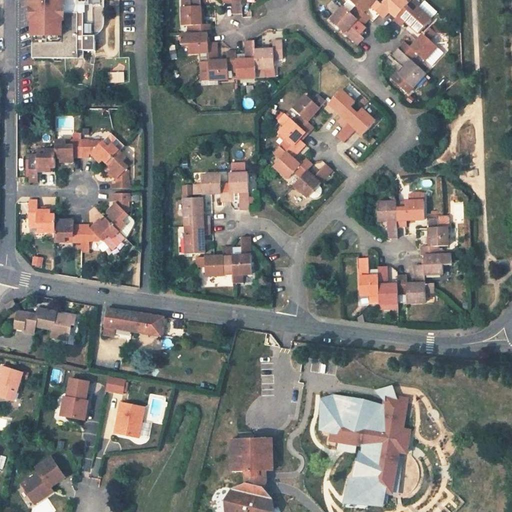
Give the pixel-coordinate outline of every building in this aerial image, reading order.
[(84,58),(84,36),(93,36),(97,35),(100,33),(101,31),(103,27),(104,23),(104,0),(32,0),(32,5),(31,5),(31,21),(32,21),(32,58),(84,58)] [(201,0),(181,0),(183,25),(192,25),(193,34),(208,34),(212,33),(212,28),(212,24),(202,24),(201,0)] [(232,0),(233,3),(234,15),(243,14),(242,0),(232,0)] [(350,12),(358,20),(365,26),(371,19),(364,12),(370,6),(375,0),(350,0),(356,5),(350,12)] [(387,0),(383,5),(378,1),(379,0),(375,0),(370,6),(385,19),(391,13),(396,18),(412,0),(387,0)] [(394,20),(402,26),(406,22),(419,34),(432,21),(431,20),(437,13),(424,2),(421,5),(415,0),(412,0),(396,18),(394,20)] [(365,26),(358,20),(350,12),(344,6),(330,20),(358,45),(365,38),(361,35),(367,28),(365,26)] [(433,25),(430,28),(437,35),(443,34),(433,25)] [(405,42),(399,48),(426,74),(429,71),(416,58),(419,55),(425,61),(426,60),(433,66),(444,53),(438,47),(431,41),(437,35),(430,28),(411,48),(405,42)] [(208,34),(193,34),(180,35),(180,44),(190,44),(190,53),(209,52),(210,61),(220,61),(218,42),(209,42),(208,34)] [(274,48),(255,50),(257,78),(275,77),(275,59),(284,58),(283,40),(273,40),(274,48)] [(237,70),(238,79),(257,78),(255,50),(255,41),(245,41),(245,53),(246,59),(237,59),(237,70)] [(399,48),(392,55),(406,67),(400,74),(397,71),(391,78),(408,93),(426,74),(399,48)] [(237,54),(237,51),(227,51),(228,60),(220,61),(210,61),(200,62),(200,71),(210,71),(210,80),(229,80),(228,70),(237,70),(237,59),(237,54)] [(210,71),(200,71),(201,81),(210,80),(210,71)] [(338,122),(345,128),(359,113),(352,107),(356,103),(342,90),(329,104),(343,116),(338,122)] [(309,135),(315,128),(308,121),(326,101),(319,94),(313,100),(307,95),(294,109),(300,115),(294,121),(309,135)] [(337,137),(341,140),(344,143),(357,129),(363,135),(376,122),(362,109),(359,113),(345,128),(337,137)] [(294,121),(285,113),(279,120),(285,127),(279,133),(286,140),(280,146),(294,159),(307,145),(303,141),(309,135),(294,121)] [(55,158),(60,158),(60,163),(74,162),(74,157),(82,157),(82,141),(81,134),(74,134),(74,141),(74,146),(66,146),(66,141),(56,141),(56,150),(55,150),(55,158)] [(119,141),(111,134),(103,142),(103,141),(102,143),(100,141),(89,142),(89,141),(82,141),(82,157),(89,157),(89,154),(91,154),(100,163),(103,160),(107,163),(111,159),(119,151),(124,146),(119,141)] [(300,179),(307,171),(313,165),(306,159),(301,165),(294,159),(280,146),(273,153),(280,159),(274,166),(288,179),(294,173),(300,179)] [(30,156),(30,183),(38,183),(38,173),(51,173),(51,168),(55,168),(55,158),(55,150),(46,150),(46,155),(38,156),(30,156)] [(107,163),(110,166),(107,169),(111,174),(116,179),(116,180),(113,180),(113,188),(119,188),(130,188),(130,180),(129,180),(129,170),(127,168),(129,167),(123,161),(127,158),(119,151),(111,159),(107,163)] [(132,163),(127,158),(123,161),(129,167),(132,163)] [(241,210),(249,210),(250,210),(249,173),(246,173),(246,163),(232,163),(232,174),(230,174),(230,183),(231,193),(240,193),(241,210)] [(334,171),(326,164),(314,177),(307,171),(300,179),(295,185),(308,198),(334,171)] [(231,202),(231,193),(230,183),(221,183),(220,174),(201,175),(202,184),(193,185),(193,195),(221,193),(222,203),(231,202)] [(425,220),(424,194),(419,192),(413,193),(409,194),(409,201),(396,201),(397,228),(407,228),(407,220),(425,220)] [(113,193),(114,201),(117,201),(117,202),(111,207),(107,212),(110,215),(106,218),(126,238),(134,226),(135,223),(134,221),(127,213),(129,212),(129,201),(130,201),(130,193),(119,193),(113,193)] [(211,225),(211,216),(203,216),(203,198),(184,199),(185,226),(211,225)] [(30,199),(29,226),(38,226),(45,226),(45,231),(55,231),(55,223),(55,213),(52,213),(52,209),(38,208),(38,199),(30,199)] [(397,239),(397,228),(396,201),(378,202),(378,221),(387,221),(388,239),(397,239)] [(424,256),(441,255),(440,246),(449,246),(448,227),(450,227),(450,218),(448,216),(439,216),(439,219),(429,219),(430,246),(421,247),(421,256),(424,256)] [(61,223),(55,223),(55,231),(55,241),(66,241),(66,236),(73,236),(73,241),(82,241),(82,224),(74,224),(74,219),(61,218),(61,223)] [(126,238),(106,218),(104,221),(101,218),(91,227),(90,227),(90,224),(82,224),(82,241),(82,250),(90,250),(90,240),(100,240),(102,239),(111,249),(113,250),(119,245),(126,238)] [(212,235),(211,225),(185,226),(186,254),(205,253),(204,235),(212,235)] [(251,247),(251,237),(242,237),(243,255),(233,256),(234,275),(234,283),(244,283),(243,275),(253,274),(251,247)] [(233,256),(232,246),(223,247),(224,256),(196,258),(197,268),(205,267),(206,276),(234,275),(233,256)] [(425,265),(415,265),(416,284),(426,284),(425,275),(444,274),(443,265),(453,265),(452,254),(441,255),(424,256),(425,265)] [(32,267),(43,268),(44,257),(33,256),(32,267)] [(369,269),(369,258),(360,258),(360,296),(369,295),(370,304),(380,304),(379,276),(370,276),(369,269)] [(380,304),(398,303),(398,295),(398,284),(389,284),(389,267),(378,267),(379,269),(379,276),(380,304)] [(407,275),(398,275),(398,284),(398,295),(407,294),(407,303),(426,302),(426,293),(435,293),(435,283),(426,284),(416,284),(407,284),(407,275)] [(4,305),(7,310),(16,305),(13,299),(4,305)] [(22,330),(21,332),(33,334),(34,327),(51,330),(51,334),(67,337),(70,324),(71,316),(61,314),(60,317),(54,316),(55,313),(37,309),(36,316),(25,314),(22,330)] [(164,318),(119,311),(111,309),(107,309),(104,335),(111,336),(114,336),(115,329),(119,329),(161,337),(164,318)] [(22,330),(25,314),(16,312),(13,328),(22,330)] [(0,368),(0,398),(13,402),(22,374),(0,368)] [(52,381),(58,382),(60,372),(54,370),(52,381)] [(104,392),(111,393),(119,395),(122,395),(124,382),(119,381),(111,379),(107,378),(104,392)] [(65,418),(84,421),(88,402),(85,402),(88,383),(70,380),(66,399),(69,399),(65,418)] [(403,430),(408,399),(385,396),(380,426),(334,418),(331,440),(377,448),(370,489),(392,493),(399,452),(407,453),(410,431),(403,430)] [(143,409),(120,404),(119,405),(114,434),(119,435),(137,438),(143,409)] [(269,440),(236,441),(237,465),(233,465),(234,474),(246,473),(247,486),(234,491),(227,503),(227,511),(274,511),(273,500),(264,490),(267,483),(267,473),(270,472),(269,440)] [(39,494),(42,499),(49,494),(47,490),(50,488),(65,478),(51,458),(36,468),(39,473),(21,485),(31,500),(39,494)] [(31,500),(34,504),(42,499),(39,494),(31,500)]
